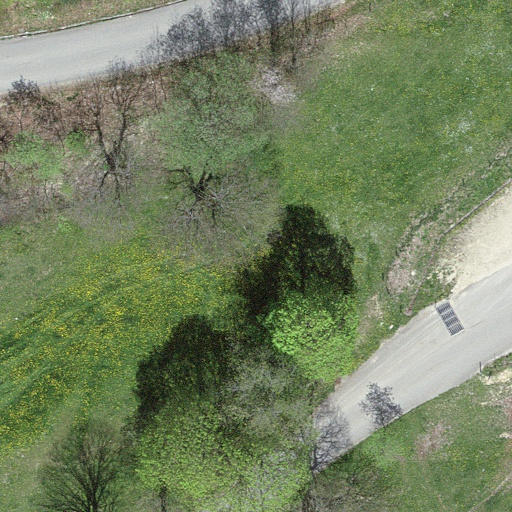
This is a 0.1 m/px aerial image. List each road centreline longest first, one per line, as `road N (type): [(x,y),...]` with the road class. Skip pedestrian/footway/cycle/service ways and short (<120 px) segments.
road 1 (unclassified): [(239,511),(386,389),(511,308)]
road 2 (unclassified): [(272,0),(189,28),(0,65)]
